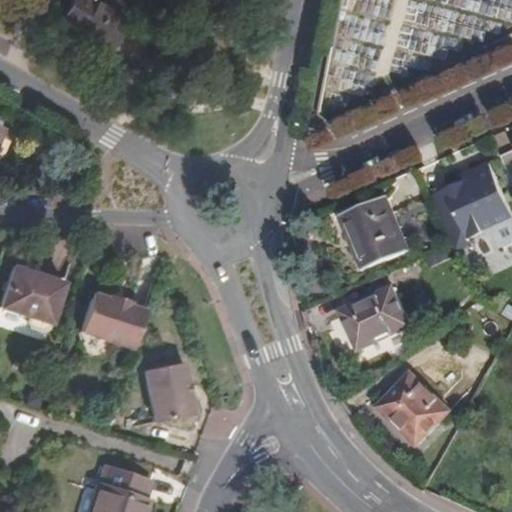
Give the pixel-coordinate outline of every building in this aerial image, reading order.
[(101,14),(104,7),(108,0),(76,0),(60,27),(109,57),(125,28),(111,20),(101,14)] [(115,13),(104,7),(101,14),(111,20),(115,13)] [(434,201),(452,244),(468,237),(469,240),(478,236),(499,242),(504,229),(511,225),(511,209),(493,166),(478,174),(480,177),(477,183),(469,187),(462,185),(447,192),(448,194),(434,201)] [(368,273),(414,252),(391,201),(346,223),(368,273)] [(38,277),(29,274),(8,268),(0,292),(0,311),(23,319),(24,329),(39,333),(46,328),(60,285),(38,277)] [(363,354),(416,331),(400,289),(345,313),(363,354)] [(77,334),(130,350),(142,313),(129,309),(130,305),(107,297),(106,301),(90,296),(77,334)] [(511,306),(507,303),(501,312),(511,318),(511,306)] [(185,365),(146,372),(154,424),(195,417),(185,365)] [(380,410),(422,447),(452,409),(409,374),(380,410)] [(88,511),(143,511),(146,503),(143,501),(149,483),(103,468),(88,511)]
